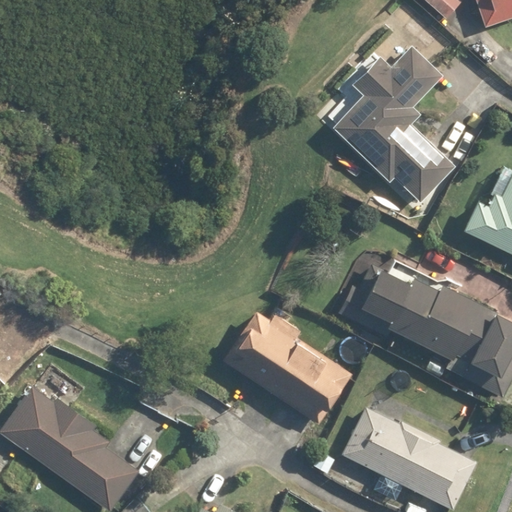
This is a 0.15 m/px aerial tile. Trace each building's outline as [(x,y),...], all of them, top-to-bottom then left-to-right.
[(456,0),(420,0),(442,21),(459,3),(456,0)] [(511,0),(472,0),(481,26),(511,15),(511,0)] [(415,14),(402,27),(426,51),(439,38),(415,14)] [(410,45),(387,67),(377,58),(350,85),(359,95),(328,125),(383,180),(389,174),(413,199),(416,202),(451,168),(407,123),(417,114),(409,106),(440,75),(410,45)] [(492,206),(475,198),(460,229),(511,255),(511,169),(510,169),(492,206)] [(355,286),(350,283),(336,309),(390,337),(394,329),(446,357),(442,365),(498,395),(505,381),(494,375),(511,340),(511,324),(411,272),(407,280),(369,260),(355,286)] [(347,372),(294,339),(299,331),(272,314),(268,322),(249,310),(218,360),(316,421),(347,372)] [(53,403),(31,386),(0,425),(0,428),(108,511),(138,473),(103,445),(106,441),(88,427),(92,422),(58,395),(53,403)] [(475,462),(434,442),(436,437),(398,418),(396,422),(363,406),(339,453),(451,510),(475,462)] [(236,511),(216,503),(211,511),(210,511),(197,506),(194,511),(176,511),(171,510),(169,510),(168,510),(166,510),(164,510),(163,510),(161,511),(160,511),(158,511),(157,511),(236,511)]
